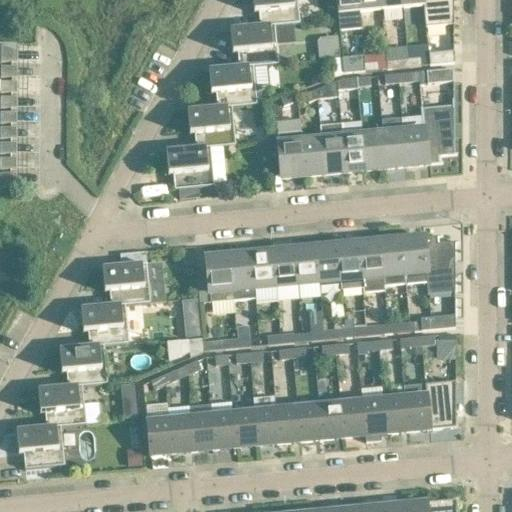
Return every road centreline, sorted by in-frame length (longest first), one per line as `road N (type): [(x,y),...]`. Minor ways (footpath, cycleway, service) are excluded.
road 1 (residential): [(0,508),(486,463)]
road 2 (residential): [(91,234),(485,197)]
road 3 (residential): [(486,463),(485,197)]
road 4 (residential): [(98,219),(212,0)]
road 5 (residential): [(485,197),(484,0)]
road 6 (residential): [(98,219),(50,170),(50,43)]
road 7 (residential): [(0,407),(91,234)]
